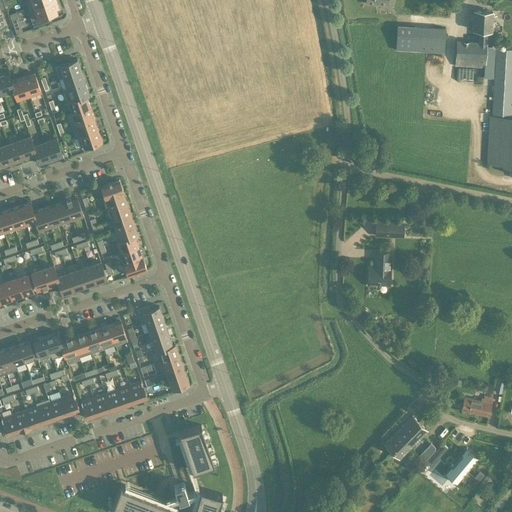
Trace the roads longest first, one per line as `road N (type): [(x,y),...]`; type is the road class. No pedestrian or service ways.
road 1 (residential): [(511,434),(443,414),(340,303),(346,115),(326,0)]
road 2 (tertiary): [(99,20),(225,386)]
road 3 (residential): [(0,454),(11,461),(206,395)]
road 4 (residential): [(0,334),(163,274)]
road 5 (unknown): [(344,175),(511,202)]
road 6 (residential): [(79,27),(122,152)]
road 7 (tertiary): [(225,386),(252,467),(255,511)]
road 8 (residential): [(0,195),(122,152)]
road 9 (residential): [(122,152),(163,274)]
road 10 (residential): [(163,274),(206,395)]
